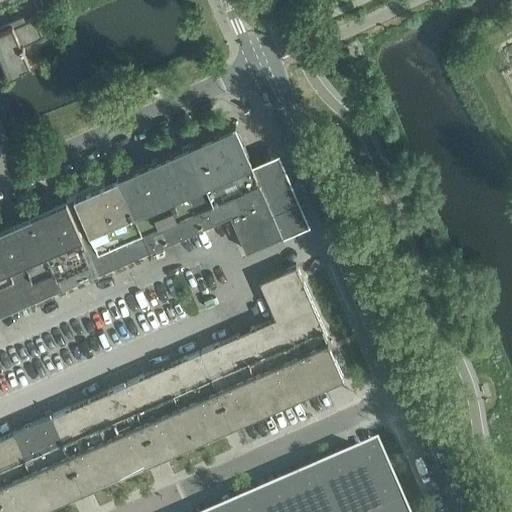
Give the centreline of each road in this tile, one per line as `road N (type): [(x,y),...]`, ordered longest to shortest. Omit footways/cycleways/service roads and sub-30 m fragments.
road 1 (residential): [(399,397),(132,511)]
road 2 (residential): [(0,412),(236,308),(223,279)]
road 3 (residential): [(12,174),(264,65)]
road 4 (residential): [(223,279),(207,244),(0,334)]
road 5 (unclassified): [(333,235),(264,65)]
road 6 (unclassified): [(399,397),(333,235)]
road 7 (unclassified): [(449,511),(399,397)]
